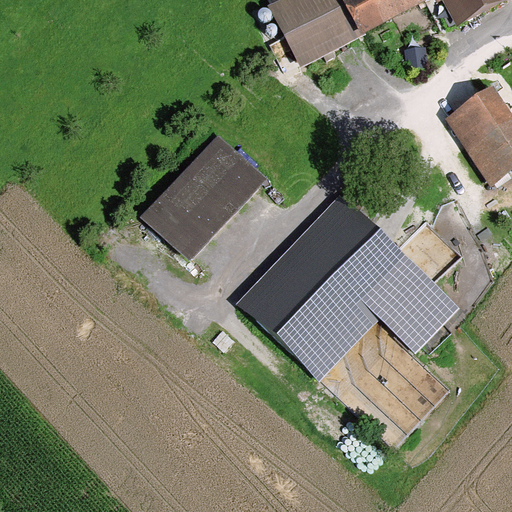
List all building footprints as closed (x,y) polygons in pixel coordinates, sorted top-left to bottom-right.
[(294,0),(269,13),(302,75),(436,5),(452,35),(507,7),(503,0),(294,0)] [(511,176),(511,118),(494,94),(447,128),(493,191),(511,176)] [(216,143),(139,229),(187,271),(264,186),(216,143)] [(383,239),(343,200),(237,309),(278,348),(319,387),(374,329),(379,325),(415,359),(460,312),(383,239)] [(425,421),(370,371),(338,406),(393,456),(425,421)]
